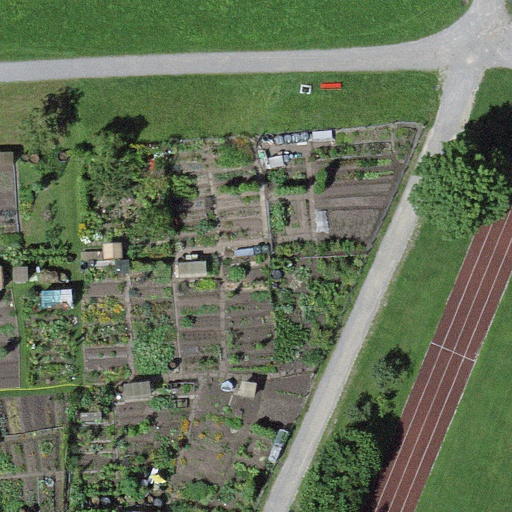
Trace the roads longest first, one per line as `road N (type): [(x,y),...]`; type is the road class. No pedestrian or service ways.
road 1 (track): [(281,511),(493,0)]
road 2 (residential): [(474,53),(0,74)]
